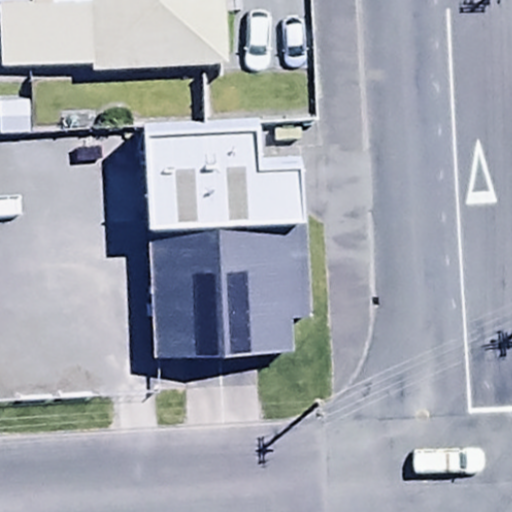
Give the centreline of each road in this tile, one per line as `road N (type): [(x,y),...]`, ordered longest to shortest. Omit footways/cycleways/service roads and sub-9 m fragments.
road 1 (unclassified): [(0,505),(503,479)]
road 2 (residential): [(503,479),(463,371),(444,0)]
